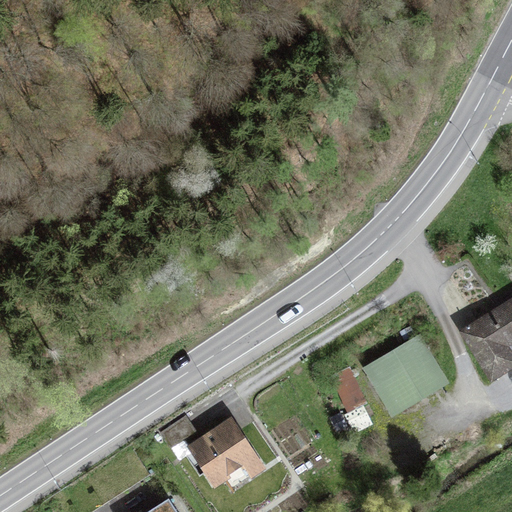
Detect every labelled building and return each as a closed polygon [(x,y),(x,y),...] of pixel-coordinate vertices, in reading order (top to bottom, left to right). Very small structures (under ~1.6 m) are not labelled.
[(511,293),(458,327),(491,378),(511,364),(511,293)] [(415,331),(411,324),(400,330),(403,337),(415,331)] [(362,365),(392,415),(449,381),(419,331),(362,365)] [(329,374),(347,410),(368,400),(350,363),(329,374)] [(373,423),(364,404),(344,413),(353,433),(373,423)] [(187,412),(160,431),(179,458),(190,451),(214,485),(228,475),(233,483),(248,473),(251,477),(267,466),(230,413),(201,433),(187,412)] [(24,511),(91,511),(151,473),(130,442),(24,511)] [(180,511),(168,493),(139,511),(180,511)]
